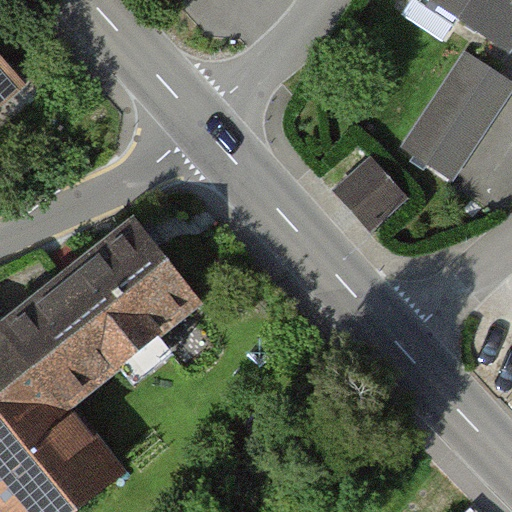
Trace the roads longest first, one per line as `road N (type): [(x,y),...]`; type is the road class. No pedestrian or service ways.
road 1 (tertiary): [(400,344),(202,125)]
road 2 (residential): [(0,239),(161,162),(202,125)]
road 3 (residential): [(202,125),(325,0)]
road 4 (tertiary): [(202,125),(90,0)]
road 5 (tertiary): [(511,464),(400,344)]
road 6 (residential): [(511,247),(400,344)]
